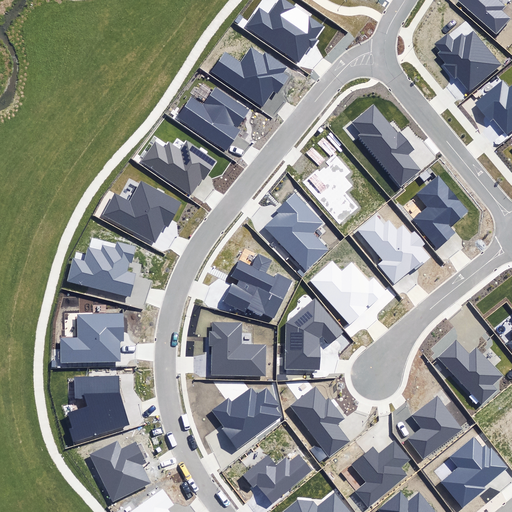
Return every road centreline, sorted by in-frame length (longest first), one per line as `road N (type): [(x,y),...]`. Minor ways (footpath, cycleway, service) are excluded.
road 1 (residential): [(224,511),(182,449),(168,404),(167,335),(180,284),(212,228),(314,101),(354,59),(383,52)]
road 2 (residential): [(383,52),(387,69),(510,219)]
road 3 (residential): [(506,247),(395,333),(378,378)]
